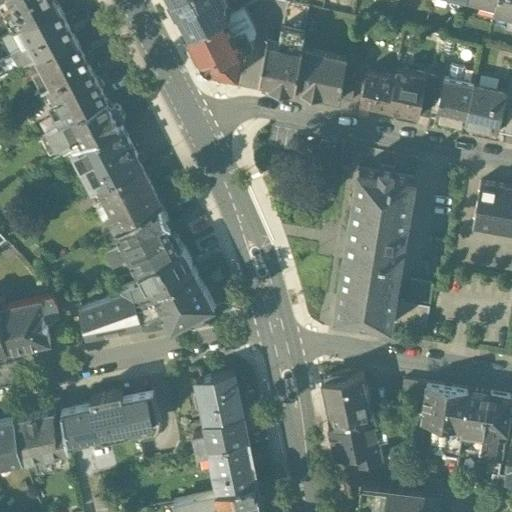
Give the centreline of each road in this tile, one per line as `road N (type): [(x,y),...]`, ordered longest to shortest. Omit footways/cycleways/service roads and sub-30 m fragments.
road 1 (residential): [(184,95),(511,160)]
road 2 (residential): [(0,381),(238,333),(277,335)]
road 3 (secondary): [(277,335),(242,221),(184,95)]
road 4 (residential): [(277,335),(511,377)]
road 5 (secondary): [(318,511),(277,335)]
